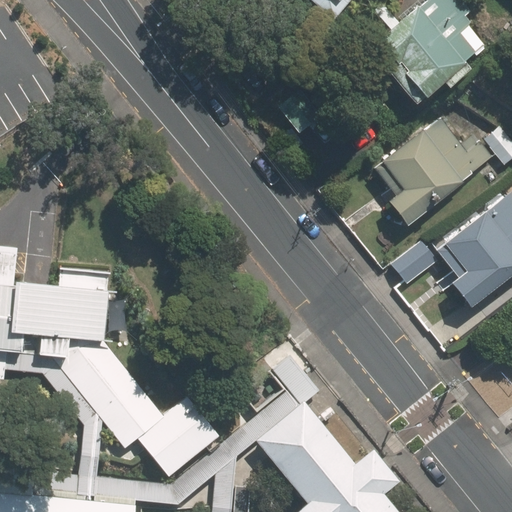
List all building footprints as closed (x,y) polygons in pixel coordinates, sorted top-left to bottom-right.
[(341,24),(360,0),(319,0),(321,2),(318,5),(341,24)] [(451,88),(473,68),(467,61),(486,44),(485,43),(488,41),(467,17),(473,12),(462,0),(431,0),(421,9),(419,6),(381,40),(395,55),(384,65),(419,104),(430,95),(431,96),(446,82),(451,88)] [(474,133),(462,143),(440,116),(374,168),(396,195),(389,200),(407,223),(492,156),(474,133)] [(511,158),(511,139),(500,126),(483,139),(505,164),(511,158)] [(502,195),(437,248),(460,276),(454,281),(473,305),(511,273),(511,192),(505,198),(502,195)] [(406,282),(434,261),(420,242),(392,262),(406,282)] [(0,364),(39,367),(80,404),(147,349),(117,318),(128,272),(67,266),(66,297),(0,288),(0,364)] [(219,432),(187,395),(137,439),(170,476),(219,432)] [(385,511),(302,411),(252,452),(301,511),(385,511)] [(145,511),(147,483),(0,473),(0,511),(145,511)]
